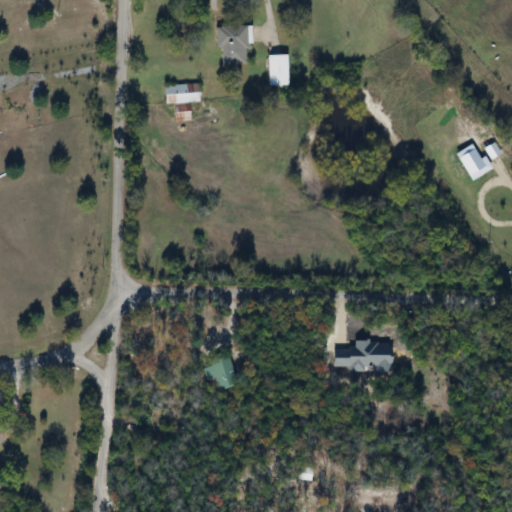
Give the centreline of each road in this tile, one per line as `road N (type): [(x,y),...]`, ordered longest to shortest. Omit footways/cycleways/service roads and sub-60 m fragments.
road 1 (residential): [(0,367),(60,355),(90,339),(114,303),(164,290),(511,302)]
road 2 (residential): [(95,511),(111,369),(120,0)]
